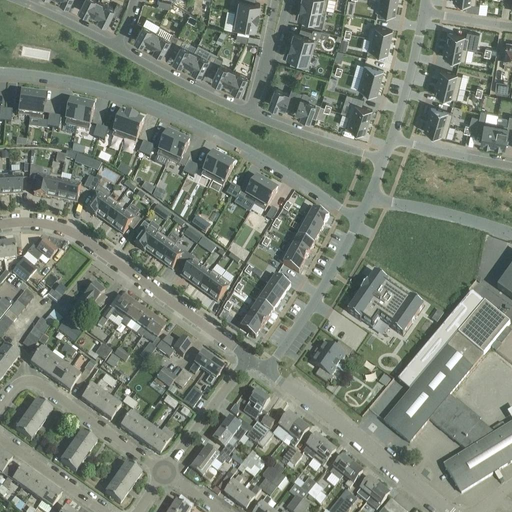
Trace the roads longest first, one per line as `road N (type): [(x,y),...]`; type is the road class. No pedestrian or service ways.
road 1 (residential): [(359,218),(155,109),(0,74)]
road 2 (residential): [(244,361),(78,235),(43,223),(0,225)]
road 3 (unclassified): [(447,511),(271,367)]
road 4 (residential): [(164,472),(43,386),(15,387),(0,408)]
road 5 (unclassified): [(271,367),(359,218)]
road 6 (residential): [(117,48),(249,114)]
road 7 (residential): [(511,235),(369,195)]
road 8 (residential): [(249,114),(384,160)]
road 9 (residential): [(164,472),(244,361)]
road 10 (unclassified): [(392,141),(424,14)]
road 11 (residential): [(101,511),(0,437)]
road 12 (residential): [(392,141),(511,166)]
